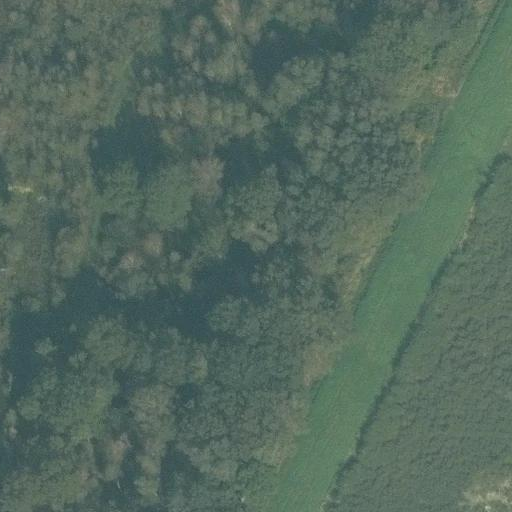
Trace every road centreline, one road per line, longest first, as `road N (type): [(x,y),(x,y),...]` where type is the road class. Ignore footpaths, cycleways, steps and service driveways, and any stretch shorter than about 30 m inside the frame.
road 1 (track): [(0,443),(80,311),(134,93),(162,59),(259,0)]
road 2 (track): [(277,511),(511,31)]
